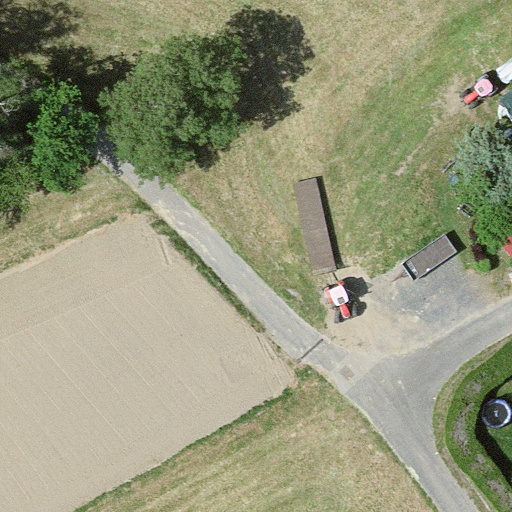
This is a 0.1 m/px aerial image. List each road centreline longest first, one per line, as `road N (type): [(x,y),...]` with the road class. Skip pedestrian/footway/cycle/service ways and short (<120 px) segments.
road 1 (track): [(0,73),(96,127),(363,398)]
road 2 (unclassified): [(511,317),(363,398),(448,511)]
